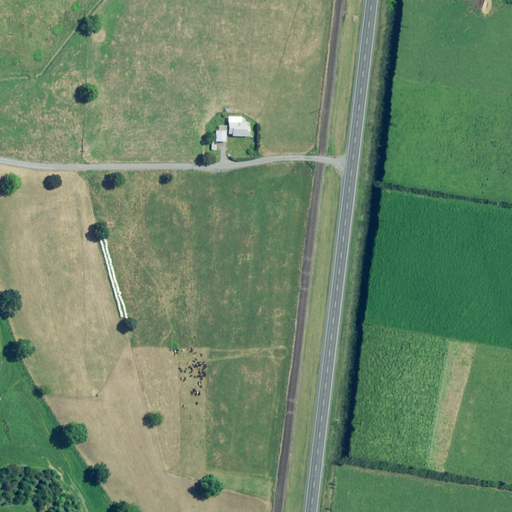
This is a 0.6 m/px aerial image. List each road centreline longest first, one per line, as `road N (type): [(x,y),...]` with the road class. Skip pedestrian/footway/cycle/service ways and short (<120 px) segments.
road 1 (primary): [(310,511),(371,0)]
road 2 (track): [(0,159),(61,167),(352,162)]
